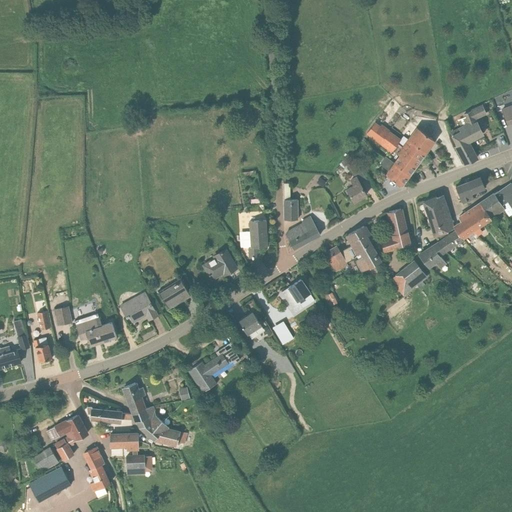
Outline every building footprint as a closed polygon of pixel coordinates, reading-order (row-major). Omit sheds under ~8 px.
[(511,104),(501,108),(507,125),(511,123),(511,104)] [(477,124),(475,119),(486,114),(481,105),(463,114),(467,124),(460,128),(451,133),(453,137),(457,145),(455,146),(465,164),(476,159),(466,141),(482,133),(477,124)] [(396,146),(398,144),(403,136),(400,139),(381,125),(380,127),(375,124),(367,135),(391,153),(396,145),(396,146)] [(434,140),(426,134),(416,127),(407,139),(426,152),(434,140)] [(407,139),(403,136),(398,144),(420,160),(426,152),(407,139)] [(409,174),(420,160),(398,144),(396,146),(400,148),(397,152),(399,155),(393,162),(409,174)] [(347,155),(337,170),(341,174),(345,168),(347,166),(354,176),(361,171),(358,167),(354,161),(353,160),(347,155)] [(409,174),(393,162),(385,157),(379,164),(388,170),(385,173),(401,185),(409,174)] [(354,161),(358,167),(362,164),(358,158),(354,161)] [(366,195),(361,186),(355,176),(350,179),(352,185),(346,188),(349,193),(354,201),(366,195)] [(316,182),(322,187),(326,182),(320,177),(316,182)] [(468,182),(472,193),(485,188),(480,177),(468,182)] [(471,193),(472,193),(468,182),(455,187),(462,203),(471,200),(471,193)] [(297,199),(290,199),(290,183),(284,183),(285,200),(284,200),(284,220),(297,219),(297,199)] [(511,188),(508,183),(493,193),(502,206),(509,201),(511,205),(511,188)] [(505,210),(502,206),(493,193),(480,203),(491,219),(505,210)] [(436,197),(424,202),(435,235),(453,227),(445,201),(439,204),(436,197)] [(479,228),(491,219),(480,203),(464,213),(474,228),(472,230),(474,233),(476,236),(482,231),(479,228)] [(397,247),(400,247),(409,244),(401,209),(388,211),(394,238),(381,242),(383,253),(397,248),(397,247)] [(462,240),(463,239),(468,246),(469,246),(463,239),(468,236),(469,237),(474,233),(472,230),(474,228),(464,213),(459,217),(462,222),(454,227),(456,231),(462,240)] [(248,247),(249,249),(249,259),(260,258),(259,247),(267,246),(265,220),(249,221),(249,231),(242,231),(243,247),(248,247)] [(293,249),(312,239),(304,223),(287,232),(286,234),(286,235),(293,249)] [(369,235),(369,234),(364,225),(347,234),(353,245),(341,253),(337,246),(325,253),(336,272),(348,265),(346,262),(356,256),(358,259),(354,261),(361,272),(381,261),(367,236),(369,235)] [(463,247),(465,249),(468,246),(463,239),(462,240),(456,231),(439,242),(446,252),(459,243),(462,247),(463,247)] [(440,256),(446,252),(439,242),(420,255),(419,254),(419,255),(429,268),(436,263),(440,268),(446,264),(440,256)] [(236,267),(231,259),(225,249),(212,256),(213,258),(203,264),(212,279),(223,272),(225,274),(236,267)] [(390,279),(403,296),(427,277),(414,260),(395,274),(395,275),(390,279)] [(57,284),(67,283),(66,273),(56,274),(57,284)] [(190,295),(185,286),(181,279),(159,293),(163,300),(168,308),(176,304),(173,299),(180,294),(183,299),(184,298),(190,295)] [(310,294),(306,288),(300,279),(289,287),(291,290),(285,294),(292,305),(310,294)] [(331,305),(339,301),(334,290),(326,294),(331,305)] [(157,315),(152,306),(144,292),(119,305),(127,317),(130,316),(133,322),(146,315),(149,320),(157,315)] [(176,304),(179,309),(188,304),(184,298),(183,299),(176,304)] [(72,322),(69,306),(54,308),(57,325),(72,322)] [(50,327),(46,310),(37,313),(40,330),(50,327)] [(261,326),(258,320),(252,311),(239,320),(244,328),(248,334),(261,326)] [(113,327),(111,321),(102,324),(97,312),(74,320),(80,338),(87,336),(90,345),(109,339),(109,336),(113,335),(114,337),(116,336),(113,327)] [(17,336),(25,334),(21,319),(13,321),(17,336)] [(272,333),(267,326),(263,328),(268,335),(272,333)] [(289,331),(279,337),(283,344),(293,338),(289,331)] [(21,349),(29,346),(25,334),(17,336),(21,349)] [(52,358),(48,344),(46,337),(34,340),(37,352),(39,362),(52,358)] [(0,368),(21,362),(17,349),(10,350),(9,346),(0,348),(0,368)] [(240,360),(237,355),(232,347),(226,350),(224,347),(216,352),(218,356),(204,365),(202,361),(188,370),(202,392),(216,382),(212,375),(233,362),(234,364),(240,360)] [(143,387),(138,389),(135,383),(124,387),(129,400),(133,413),(146,409),(142,396),(146,395),(143,387)] [(190,398),(187,387),(178,389),(181,400),(190,398)] [(140,427),(155,439),(167,425),(156,417),(152,406),(146,409),(133,413),(131,413),(131,418),(131,419),(136,418),(136,421),(138,420),(140,427)] [(131,418),(131,413),(97,409),(92,409),(92,407),(87,407),(88,414),(90,413),(91,418),(112,421),(121,421),(121,418),(131,418)] [(55,444),(57,448),(66,442),(69,447),(74,444),(72,441),(87,433),(77,415),(47,431),(51,440),(65,432),(68,437),(55,444)] [(167,425),(155,439),(176,446),(177,444),(179,444),(179,442),(184,444),(187,433),(179,431),(180,430),(168,428),(169,427),(167,425)] [(133,449),(133,456),(138,456),(137,449),(138,449),(138,433),(110,434),(110,445),(127,444),(127,449),(133,449)] [(73,454),(69,447),(66,442),(57,448),(56,449),(63,460),(73,454)] [(58,462),(49,446),(43,450),(42,451),(32,457),(41,473),(58,462)] [(103,463),(96,447),(85,452),(88,460),(92,468),(89,469),(94,481),(89,483),(93,491),(109,483),(101,464),(103,463)] [(151,468),(149,455),(138,456),(133,456),(126,456),(127,467),(127,472),(145,471),(145,469),(151,468)] [(62,468),(61,466),(29,484),(39,502),(71,485),(62,468)]
